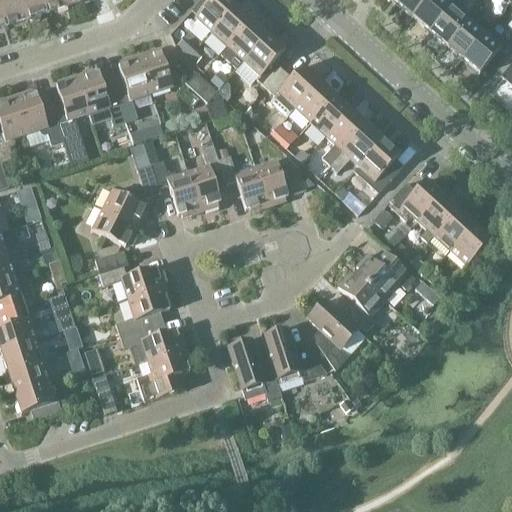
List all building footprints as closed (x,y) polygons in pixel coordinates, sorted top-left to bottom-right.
[(19,0),(0,0),(0,11),(6,29),(26,22),(19,0)] [(19,0),(26,22),(29,21),(29,23),(31,24),(39,22),(40,20),(39,18),(47,15),(42,0),(19,0)] [(42,0),(47,15),(68,8),(65,0),(42,0)] [(65,0),(68,8),(89,1),(88,0),(65,0)] [(194,21),(210,36),(235,9),(225,0),(212,0),(200,13),(194,21)] [(212,0),(203,0),(195,9),(200,13),(212,0)] [(401,0),(396,6),(413,20),(429,0),(401,0)] [(429,0),(413,20),(429,34),(450,9),(442,2),(443,0),(429,0)] [(235,9),(210,36),(226,51),(251,23),(235,9)] [(450,9),(429,34),(446,48),(467,23),(450,9)] [(476,12),(467,23),(446,48),(462,62),(483,37),(474,29),(483,19),(476,12)] [(252,24),(251,23),(226,51),(218,59),(234,74),(242,65),(267,38),(261,33),(263,31),(263,29),(256,23),(254,23),(252,24)] [(489,31),(483,37),(462,62),(479,77),(499,54),(502,56),(509,48),(489,31)] [(284,53),(267,38),(242,65),(259,80),(256,83),(265,92),(282,73),(273,65),(284,53)] [(155,53),(137,59),(150,98),(171,91),(160,55),(156,56),(155,53)] [(131,104),(150,98),(137,59),(120,65),(121,68),(117,69),(127,98),(117,102),(124,126),(137,122),(131,104)] [(293,112),(318,85),(301,70),(290,81),(282,73),(265,92),(273,100),(269,104),(286,119),(293,112)] [(511,75),(507,71),(500,80),(511,89),(511,75)] [(93,73),(75,79),(87,118),(91,128),(110,122),(112,129),(124,126),(117,102),(107,105),(97,75),(94,77),(93,73)] [(216,96),(194,75),(184,87),(206,107),(216,96)] [(64,119),(55,122),(62,146),(74,142),(68,124),(87,118),(75,79),(57,85),(58,88),(55,89),(64,119)] [(293,112),(309,126),(334,99),(318,85),(293,112)] [(31,94),(13,99),(25,138),(38,134),(40,137),(43,139),(46,138),(50,150),(62,146),(55,122),(45,125),(35,96),(32,97),(31,94)] [(0,139),(0,166),(12,162),(8,151),(12,150),(14,146),(13,142),(25,138),(13,99),(0,103),(0,132),(2,139),(0,139)] [(334,99),(309,126),(325,141),(350,114),(334,99)] [(321,162),(329,170),(366,129),(350,114),(325,141),(333,148),(321,162)] [(154,126),(124,133),(126,144),(157,138),(154,126)] [(349,163),(357,171),(382,144),(366,129),(329,170),(336,176),(349,163)] [(382,144),(357,171),(374,186),(399,159),(382,144)] [(149,146),(142,148),(145,155),(151,152),(149,146)] [(206,170),(187,177),(200,215),(217,209),(216,206),(220,205),(210,176),(220,173),(217,163),(212,148),(200,152),(206,170)] [(146,159),(133,164),(136,173),(149,169),(146,159)] [(249,216),(267,210),(254,171),(235,178),(229,160),(217,163),(220,173),(225,188),(235,184),(244,214),(248,213),(249,216)] [(162,165),(149,169),(158,193),(168,190),(177,219),(181,218),(182,221),(200,215),(187,177),(168,183),(162,165)] [(275,165),(254,171),(267,210),(285,204),(284,201),(287,200),(275,165)] [(159,197),(158,193),(149,169),(136,173),(145,202),(159,197)] [(305,194),(297,170),(285,174),(293,198),(305,194)] [(410,219),(416,225),(441,198),(425,183),(414,195),(405,187),(388,205),(392,208),(389,211),(404,226),(410,219)] [(333,198),(352,216),(360,208),(341,190),(333,198)] [(112,194),(101,214),(138,232),(146,215),(143,214),(145,211),(112,194)] [(426,247),(433,240),(458,213),(441,198),(416,225),(425,233),(418,240),(426,247)] [(33,205),(18,210),(24,227),(39,222),(33,205)] [(458,213),(433,240),(449,255),(474,228),(458,213)] [(129,249),(138,232),(101,214),(91,234),(124,250),(126,247),(129,249)] [(490,243),(474,228),(449,255),(465,270),(490,243)] [(34,236),(37,247),(47,243),(44,233),(34,236)] [(47,243),(37,247),(41,257),(51,253),(47,243)] [(15,254),(6,257),(0,258),(0,281),(13,277),(10,267),(18,264),(15,254)] [(94,264),(99,278),(123,270),(127,269),(123,255),(94,264)] [(358,273),(354,277),(384,304),(398,288),(404,293),(414,283),(384,256),(375,266),(366,258),(355,270),(358,273)] [(120,284),(127,303),(165,291),(159,273),(156,274),(155,270),(126,280),(123,270),(99,278),(102,290),(120,284)] [(0,318),(29,309),(26,298),(30,297),(23,274),(13,277),(0,281),(0,318)] [(369,320),(384,304),(354,277),(351,281),(348,278),(336,291),(354,307),(345,317),(366,335),(375,325),(369,320)] [(115,328),(119,340),(143,332),(140,323),(169,313),(168,310),(171,308),(165,291),(127,303),(133,322),(115,328)] [(64,298),(48,302),(54,319),(69,314),(64,298)] [(339,352),(357,333),(325,304),(307,323),(324,338),(316,347),(334,374),(348,360),(339,352)] [(0,330),(0,354),(35,343),(31,331),(36,329),(29,309),(0,318),(0,323),(2,330),(0,330)] [(146,342),(143,332),(119,340),(122,352),(140,346),(146,365),(186,353),(180,335),(176,336),(175,333),(146,342)] [(261,340),(269,362),(275,382),(299,374),(303,385),(325,378),(306,350),(293,355),(285,333),(261,340)] [(35,343),(0,354),(0,355),(6,375),(41,364),(35,343)] [(79,343),(67,347),(70,354),(77,352),(81,350),(79,343)] [(278,393),(275,382),(269,362),(258,366),(251,344),(227,352),(244,404),(264,397),(267,407),(281,403),(278,393)] [(70,354),(65,356),(68,363),(79,360),(77,352),(70,354)] [(191,371),(186,353),(146,365),(150,377),(135,382),(143,407),(186,393),(181,378),(189,375),(188,372),(191,371)] [(48,385),(41,364),(6,375),(13,396),(48,385)] [(55,406),(48,385),(13,396),(20,417),(30,414),(33,426),(61,417),(57,405),(55,406)] [(108,391),(96,395),(103,418),(116,414),(108,391)]
